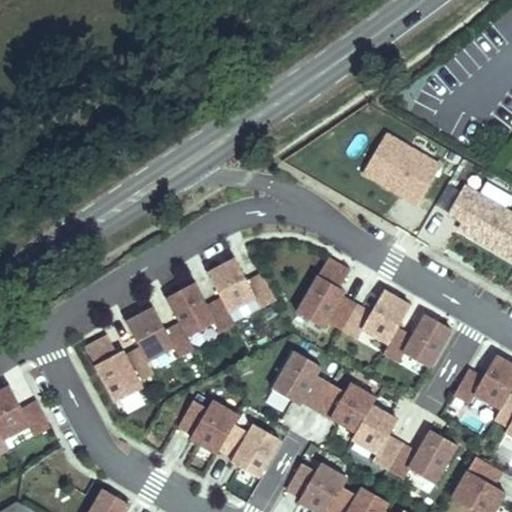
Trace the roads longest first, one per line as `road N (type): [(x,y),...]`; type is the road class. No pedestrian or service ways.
road 1 (residential): [(39,334),(252,211),(294,211),(329,227)]
road 2 (primary): [(192,161),(420,0)]
road 3 (residential): [(201,511),(102,451),(39,334)]
road 4 (primary): [(0,279),(192,161)]
road 5 (residential): [(329,227),(481,318)]
road 6 (residential): [(329,227),(280,185),(206,176),(192,161)]
